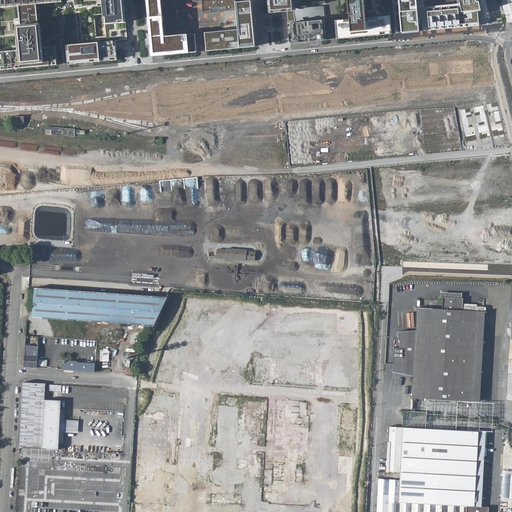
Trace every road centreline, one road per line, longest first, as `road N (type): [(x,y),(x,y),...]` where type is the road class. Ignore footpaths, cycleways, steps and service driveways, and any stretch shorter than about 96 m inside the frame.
road 1 (secondary): [(134,67),(474,35),(511,45)]
road 2 (unknown): [(13,270),(384,285)]
road 3 (residential): [(4,511),(11,373)]
road 4 (secondary): [(0,79),(134,67)]
road 5 (residential): [(11,373),(131,380)]
